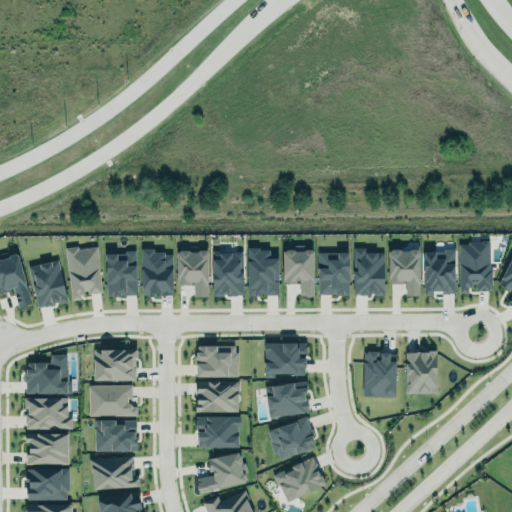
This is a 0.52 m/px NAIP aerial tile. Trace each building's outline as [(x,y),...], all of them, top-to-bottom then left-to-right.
[(458,293),(471,293),(471,290),(489,291),(490,242),(458,242),(458,293)] [(282,246),(282,281),(299,281),(299,293),(312,293),(312,246),(309,246),(308,244),(305,244),(303,246),(294,247),(292,244),(288,244),(287,246),(282,246)] [(386,246),(386,280),(395,276),(407,275),(404,278),(404,293),(418,293),(418,248),(417,245),(400,246),(398,244),(392,244),(390,246),(386,246)] [(65,249),(70,298),(101,294),(96,245),(65,249)] [(172,294),(171,253),(153,253),(153,248),(141,248),(141,295),(172,294)] [(247,295),(277,295),(277,254),(269,254),(269,248),(246,248),(247,295)] [(383,252),(364,252),(364,248),(352,248),(352,295),(383,295),(383,252)] [(453,250),(422,251),(423,294),(454,294),(453,250)] [(317,295),(348,294),(347,251),(316,252),(317,295)] [(135,252),(104,253),(106,296),(136,296),(135,252)] [(211,296),(242,295),(242,252),(211,252),(211,296)] [(30,304),(17,254),(0,258),(0,292),(12,289),(16,308),(30,304)] [(511,254),(510,254),(498,283),(511,288),(511,291),(507,302),(511,303),(511,254)] [(28,265),(36,308),(66,302),(58,259),(28,265)] [(263,340),(303,340),(303,372),(263,372),(263,340)] [(91,345),(92,379),(133,378),(133,355),(136,355),(136,347),(123,347),(123,345),(111,345),(111,343),(100,343),(100,345),(91,345)] [(195,376),(235,376),(236,346),(195,345),(195,376)] [(394,397),(395,352),(362,351),(361,396),(394,397)] [(404,352),(405,394),(436,393),(435,351),(404,352)] [(67,354),(49,354),(49,362),(24,362),(24,393),(67,393),(67,354)] [(193,412),(238,412),(238,390),(237,388),(237,379),(219,379),(218,377),(206,376),(204,381),(194,381),(193,412)] [(266,416),(309,411),(307,391),(311,390),(310,381),(306,381),(305,377),(271,381),(272,384),(263,385),(266,416)] [(130,384),(88,385),(88,416),(136,415),(135,396),(131,396),(130,384)] [(25,429),(71,428),(71,417),(67,417),(66,397),(24,398),(25,429)] [(92,417),(99,417),(99,416),(114,416),(114,420),(122,420),(122,418),(136,418),(136,450),(92,450),(92,417)] [(195,446),(237,448),(238,417),(196,416),(195,446)] [(266,429),(275,460),(315,448),(306,417),(266,429)] [(23,434),(23,443),(28,443),(28,449),(24,449),(24,460),(66,460),(66,429),(36,428),(36,434),(23,434)] [(197,491),(245,484),(241,452),(207,457),(209,475),(195,477),(197,491)] [(133,456),(90,458),(91,489),(135,487),(133,456)] [(272,473),(284,501),(324,485),(312,457),(272,473)] [(23,465),(23,481),(27,481),(27,487),(25,487),(25,498),(64,498),(64,487),(67,487),(67,465),(23,465)] [(99,511),(96,495),(133,488),(141,511),(99,511)]
